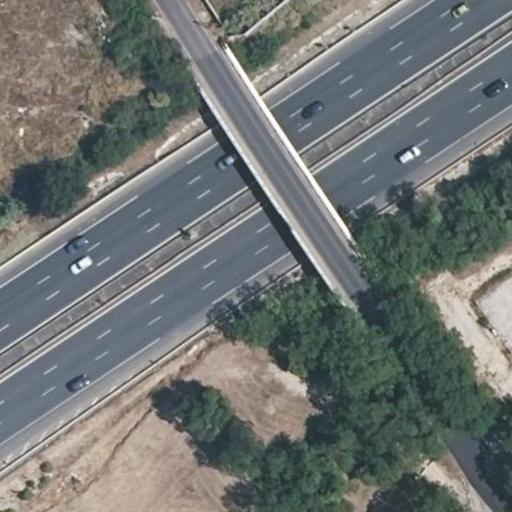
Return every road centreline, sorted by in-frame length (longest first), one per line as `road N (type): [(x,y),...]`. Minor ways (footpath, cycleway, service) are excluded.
road 1 (motorway): [(0,412),(511,68)]
road 2 (motorway): [(473,0),(0,316)]
road 3 (tertiary): [(207,47),(378,312)]
road 4 (track): [(499,499),(445,474),(346,398),(273,376)]
road 5 (tertiary): [(510,511),(378,312)]
